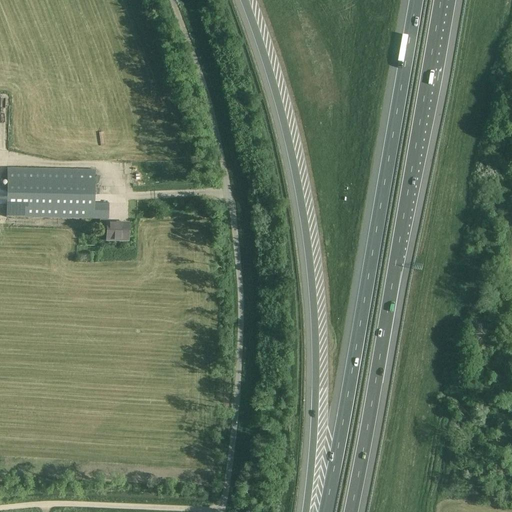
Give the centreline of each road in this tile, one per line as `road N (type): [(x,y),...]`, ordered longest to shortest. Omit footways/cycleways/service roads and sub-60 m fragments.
road 1 (unclassified): [(225,511),(242,319),(205,83),(173,0)]
road 2 (motorway): [(244,0),(277,95),(305,221),(316,360),(307,511)]
road 3 (motorway): [(350,511),(441,0)]
road 4 (motorway): [(415,0),(326,511)]
road 5 (track): [(226,507),(0,510)]
